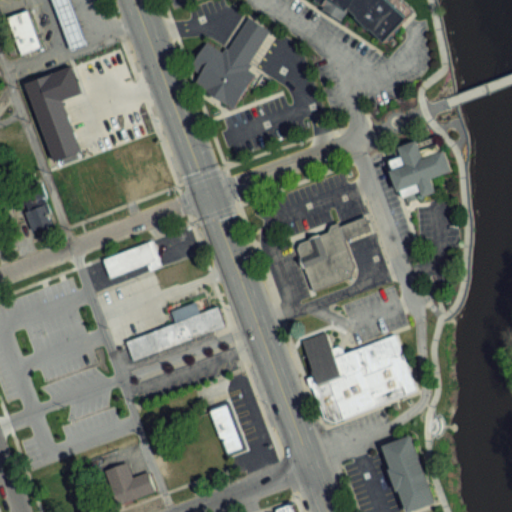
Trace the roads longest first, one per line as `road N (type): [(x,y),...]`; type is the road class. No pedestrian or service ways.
road 1 (tertiary): [(327,511),(134,0)]
road 2 (residential): [(421,398),(418,320),(352,137)]
road 3 (residential): [(208,194),(0,273)]
road 4 (residential): [(208,194),(352,137)]
road 5 (tertiary): [(308,461),(181,511)]
road 6 (residential): [(308,461),(421,398)]
